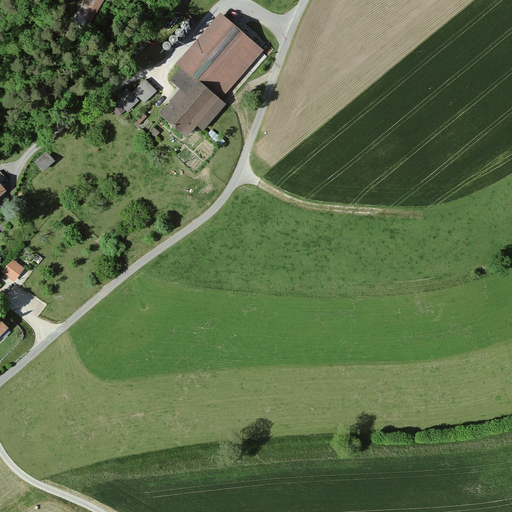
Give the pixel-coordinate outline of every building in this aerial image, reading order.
[(105,0),(85,0),(78,14),(93,22),(105,0)] [(261,51),(221,16),(178,64),(183,69),(173,80),(184,90),(163,113),(186,134),(196,123),(203,128),(224,104),(218,99),(261,51)] [(156,92),(145,81),(133,93),(127,87),(116,97),(128,109),(139,99),(144,104),(156,92)] [(54,161),(47,152),(36,162),(43,170),(54,161)] [(23,269),(13,261),(3,273),(13,281),(23,269)]
